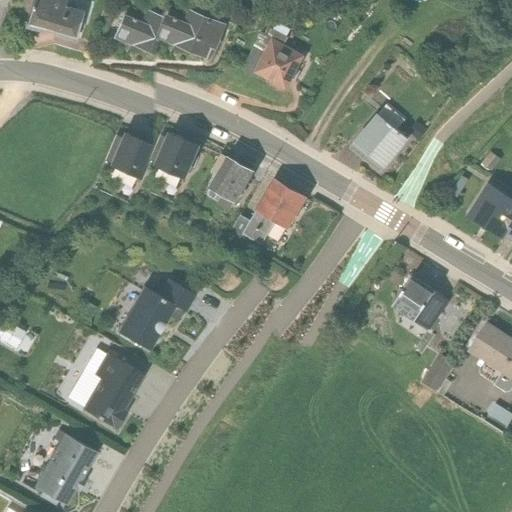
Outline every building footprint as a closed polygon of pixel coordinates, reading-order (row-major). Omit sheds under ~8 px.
[(56,22),(46,59),(95,73),(103,46),(83,40),(86,30),(56,22)] [(144,48),(134,73),(185,94),(189,84),(194,86),(205,59),(167,44),(162,55),(144,48)] [(283,92),(241,68),(221,103),(265,127),(283,92)] [(365,145),(358,154),(376,168),(383,159),(365,145)] [(356,152),(331,181),(363,207),(388,178),(376,168),(358,154),(356,152)] [(396,160),(387,172),(399,181),(408,169),(396,160)] [(130,204),(163,220),(177,184),(145,170),(130,204)] [(186,227),(212,242),(231,212),(205,194),(186,227)] [(250,218),(230,249),(233,250),(263,270),(266,271),(285,238),(250,218)] [(511,252),(468,224),(446,257),(482,282),(485,279),(499,288),(511,268),(511,252)] [(234,290),(243,275),(255,283),(263,270),(233,250),(226,261),(217,257),(207,275),(234,290)] [(511,277),(502,293),(511,299),(511,277)] [(413,334),(391,317),(372,348),(393,364),(413,334)] [(165,328),(138,375),(171,394),(197,349),(210,356),(220,338),(189,322),(181,337),(165,328)] [(430,345),(413,334),(393,364),(409,374),(430,345)] [(23,378),(41,387),(49,372),(31,363),(23,378)] [(511,407),(511,394),(467,366),(447,397),(498,429),(511,407)] [(122,423),(105,453),(139,475),(151,455),(148,452),(168,420),(129,398),(116,420),(122,423)] [(433,409),(418,400),(400,429),(415,438),(433,409)] [(87,479),(67,511),(112,511),(120,498),(87,479)]
